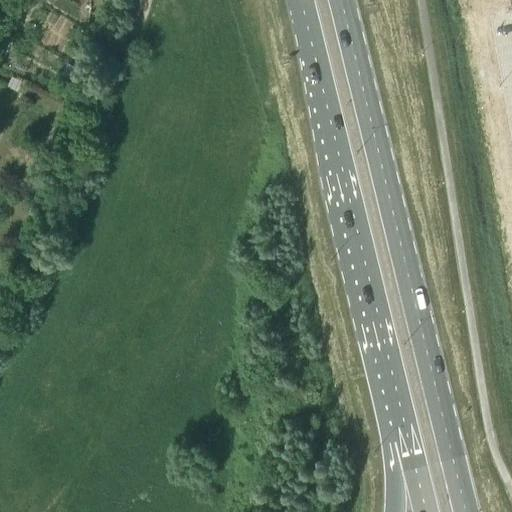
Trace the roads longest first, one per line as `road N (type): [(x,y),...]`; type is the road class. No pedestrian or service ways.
road 1 (primary): [(466,511),(342,0)]
road 2 (primary): [(302,0),(409,448)]
